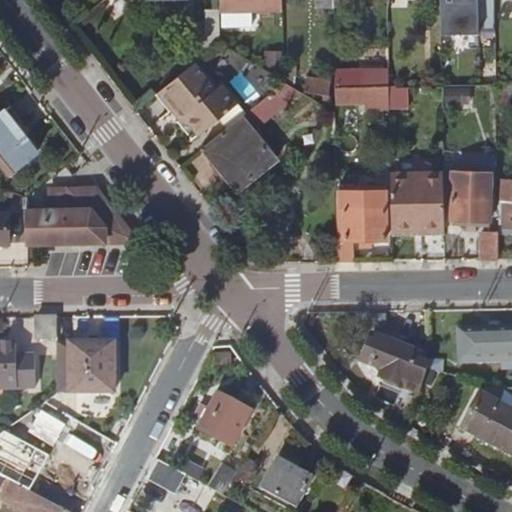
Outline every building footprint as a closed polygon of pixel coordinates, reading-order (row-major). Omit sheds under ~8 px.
[(220,0),(220,9),(220,12),(283,11),(282,0),(220,0)] [(440,0),(442,32),(479,31),(478,0),(440,0)] [(495,0),(481,0),(482,31),(495,31),(495,0)] [(195,64),(221,44),(220,12),(220,9),(207,9),(206,32),(181,53),(192,67),(195,64)] [(195,64),(192,67),(159,93),(174,112),(178,109),(200,135),(238,106),(222,85),(215,90),(195,64)] [(361,87),(388,86),(388,70),(361,71),(361,80),(361,87)] [(303,76),(305,91),(322,91),(322,98),(328,98),(329,76),(303,76)] [(389,89),(388,86),(361,87),(338,87),(339,103),(373,100),(373,109),(389,108),(389,89)] [(397,110),(443,109),(442,88),(396,89),(397,110)] [(389,89),(389,108),(389,110),(397,110),(396,89),(389,89)] [(497,102),(497,112),(506,111),(506,102),(497,102)] [(0,111),(0,161),(9,173),(37,151),(27,139),(4,109),(0,111)] [(241,119),(204,151),(239,193),(277,161),(241,119)] [(391,229),(445,227),(444,173),(390,173),(391,229)] [(451,174),(452,222),(489,221),(489,173),(451,174)] [(499,232),(499,240),(511,240),(511,186),(503,187),(501,199),(501,232),(499,232)] [(25,210),(26,244),(135,242),(95,189),(67,190),(67,209),(25,210)] [(352,238),(386,238),(385,207),(384,191),(339,192),(339,207),(339,239),(338,239),(338,262),(352,262),(352,238)] [(482,260),(500,259),(499,240),(499,232),(483,231),(482,260)] [(54,317),(34,318),(34,339),(54,339),(54,317)] [(511,327),(462,328),(461,356),(502,356),(501,350),(511,350),(511,327)] [(420,395),(428,370),(428,359),(415,355),(374,339),(365,364),(384,373),(381,380),(420,395)] [(18,341),(0,341),(0,387),(37,388),(37,355),(18,354),(18,341)] [(112,342),(67,343),(67,394),(112,393),(112,342)] [(428,359),(428,347),(418,346),(415,355),(428,359)] [(219,393),(201,428),(232,444),(249,410),(219,393)] [(463,428),(511,453),(511,411),(482,395),(463,428)] [(20,440),(2,431),(0,431),(0,444),(14,452),(20,440)] [(0,444),(0,474),(57,504),(68,481),(41,466),(48,454),(20,440),(14,452),(0,444)] [(165,440),(155,458),(162,462),(172,444),(165,440)] [(74,468),(48,454),(41,466),(68,481),(74,468)] [(155,458),(148,472),(178,487),(186,475),(182,472),(162,462),(155,458)] [(237,472),(224,494),(235,500),(258,465),(246,458),(237,472)] [(278,459),(264,487),(298,505),(313,477),(278,459)] [(182,472),(186,475),(199,481),(206,469),(188,461),(182,472)] [(209,486),(224,494),(237,472),(224,464),(209,486)] [(70,511),(57,504),(0,474),(0,499),(24,511),(70,511)]
